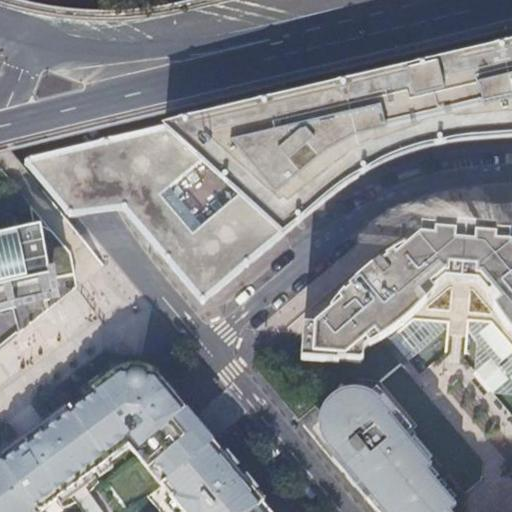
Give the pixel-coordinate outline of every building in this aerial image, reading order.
[(511,44),(332,82),(231,101),(213,105),(64,140),(88,169),(112,198),(130,195),(212,296),(328,198),(342,187),(359,177),(357,174),(363,171),(360,161),(444,145),(511,129),(511,44)] [(77,202),(112,198),(88,169),(64,140),(39,145),(77,202)] [(0,290),(14,286),(75,274),(71,252),(56,235),(52,230),(43,224),(37,225),(36,225),(35,225),(18,230),(5,232),(0,233),(0,290)] [(510,246),(511,235),(497,233),(497,229),(436,224),(436,228),(428,228),(427,227),(474,282),(511,247),(510,246)] [(474,282),(427,227),(422,227),(421,238),(395,260),(425,300),(449,280),(474,282)] [(511,248),(511,247),(474,282),(482,291),(483,291),(496,306),(493,308),(506,326),(510,323),(511,325),(511,248)] [(425,300),(395,260),(385,268),(381,263),(375,267),(363,277),(358,282),(396,333),(398,331),(394,326),(409,313),(413,319),(428,304),(425,300)] [(315,327),(304,326),(301,361),(339,364),(339,362),(363,364),(365,350),(377,340),(380,343),(394,334),(396,333),(358,282),(356,283),(349,290),(330,311),(332,313),(315,327)] [(272,511),(235,467),(171,389),(158,373),(151,368),(145,366),(138,365),(128,366),(122,369),(94,389),(97,394),(84,404),(74,412),(71,407),(0,458),(0,511),(32,511),(38,507),(41,511),(58,499),(64,507),(68,505),(73,504),(77,501),(84,511),(105,511),(83,481),(130,446),(184,511),(272,511)] [(452,511),(449,508),(455,502),(426,466),(432,461),(392,412),(397,407),(385,391),(381,393),(377,390),(371,387),(365,384),(358,383),(352,383),(346,384),(345,384),(339,386),(333,390),(328,394),(324,399),(321,405),(319,411),(317,417),(317,424),(319,430),(321,436),(325,441),(329,446),(333,451),(329,455),(335,463),(367,501),(375,511),(452,511)]
